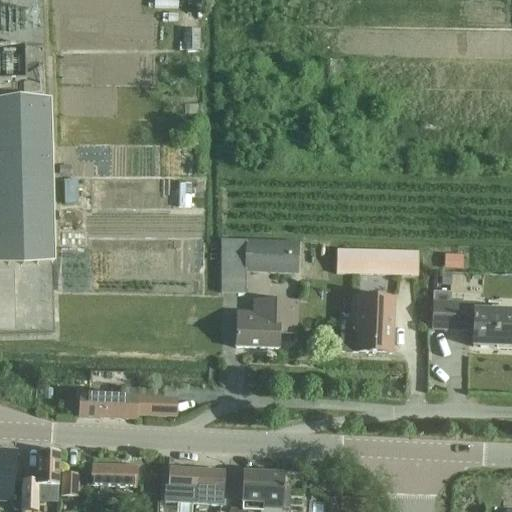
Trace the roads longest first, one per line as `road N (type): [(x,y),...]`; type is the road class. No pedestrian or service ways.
road 1 (tertiary): [(271,443),(4,430)]
road 2 (residential): [(271,443),(321,425),(400,413),(511,412)]
road 3 (tertiary): [(414,450),(271,443)]
